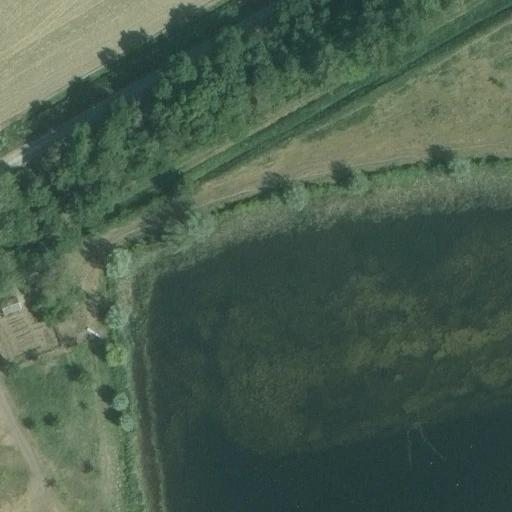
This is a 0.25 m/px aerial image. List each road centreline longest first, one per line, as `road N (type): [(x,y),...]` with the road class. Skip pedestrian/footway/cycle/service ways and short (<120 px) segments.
road 1 (track): [(29,147),(71,220),(94,222),(483,0)]
road 2 (unclassified): [(0,164),(284,0)]
road 3 (unknown): [(0,356),(69,511)]
